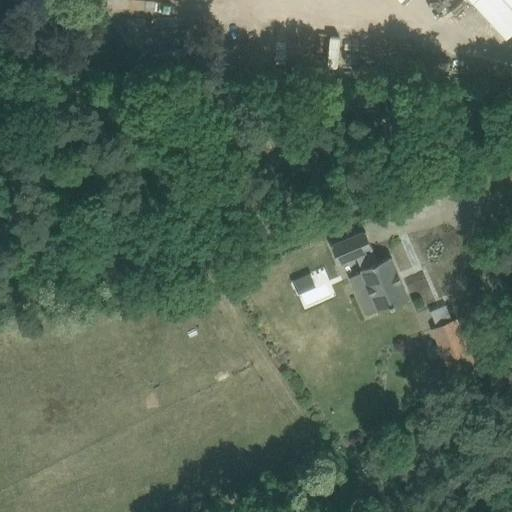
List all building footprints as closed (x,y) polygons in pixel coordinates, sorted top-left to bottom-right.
[(511,0),(471,0),(506,37),(511,31),(511,0)] [(380,310),(409,298),(391,255),(377,261),(372,248),(373,248),(366,230),(332,244),(340,262),(357,255),(363,267),(362,268),(362,269),(380,310)] [(317,286),(310,272),(292,281),(298,295),(317,286)] [(160,300),(180,294),(176,281),(156,286),(160,300)] [(435,325),(456,317),(450,301),(429,309),(435,325)] [(452,377),(477,367),(457,317),(452,319),(436,326),(432,327),(452,377)] [(317,467),(309,450),(273,469),(275,473),(261,480),(267,493),(317,467)]
